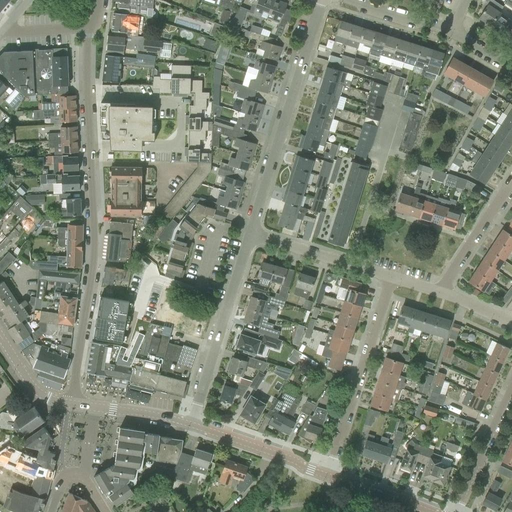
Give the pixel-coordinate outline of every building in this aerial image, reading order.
[(111,0),(111,1),(118,2),(117,12),(140,14),(152,19),(154,9),(153,9),(153,0),(111,0)] [(216,0),(215,4),(221,6),(220,7),(224,8),(219,23),(227,26),(228,24),(230,25),(230,24),(234,13),(232,13),(235,2),(241,3),(241,0),(216,0)] [(253,0),(249,12),(253,13),(261,16),(266,18),(268,13),(273,0),(253,0)] [(273,0),(268,13),(266,18),(272,21),(279,23),(278,25),(274,35),(280,37),(287,21),(281,19),(287,4),(275,0),(273,0)] [(437,8),(442,0),(427,0),(427,2),(437,8)] [(479,18),(490,26),(498,13),(503,7),(492,0),(487,0),(485,4),(488,6),(479,18)] [(230,24),(230,25),(240,29),(247,10),(240,7),(230,24)] [(113,13),(111,31),(112,31),(112,34),(134,37),(137,37),(140,16),(123,14),(113,13)] [(498,13),(490,26),(501,33),(509,20),(498,13)] [(511,22),(509,20),(501,33),(511,40),(511,39),(511,22)] [(345,45),(352,25),(341,21),(334,42),(345,45)] [(215,24),(210,35),(221,40),(226,28),(215,24)] [(363,28),(352,25),(345,45),(357,49),(359,43),(363,28)] [(364,44),(363,46),(370,48),(375,32),(363,28),(359,43),(364,44)] [(250,32),(248,38),(262,42),(259,49),(257,49),(256,54),(262,56),(277,61),(281,47),(266,43),(268,37),(259,34),(250,32)] [(386,35),(375,32),(370,48),(370,49),(369,52),(380,55),(386,35)] [(107,34),(105,53),(124,55),(124,51),(124,49),(142,51),(160,53),(160,57),(170,58),(171,44),(162,43),(162,42),(144,40),(144,38),(137,37),(134,37),(112,34),(108,34),(107,34)] [(397,39),(386,35),(380,55),(391,59),(397,39)] [(409,43),(397,39),(391,59),(403,63),(409,43)] [(209,50),(216,52),(219,43),(212,41),(209,50)] [(421,46),(409,43),(403,63),(414,66),(421,46)] [(432,50),(421,46),(414,66),(422,69),(421,75),(424,76),(432,50)] [(20,92),(24,96),(35,95),(58,94),(68,94),(67,75),(66,56),(66,49),(52,50),(37,51),(37,53),(33,53),(33,51),(4,52),(0,55),(0,72),(5,78),(16,87),(20,92)] [(437,76),(441,63),(444,54),(432,50),(424,76),(425,76),(426,72),(437,76)] [(223,65),(227,55),(219,52),(215,63),(217,64),(223,65)] [(257,76),(271,80),(276,67),(261,62),(262,56),(256,54),(250,53),(248,59),(256,61),(253,69),(259,70),(257,76)] [(106,55),(102,81),(119,83),(121,65),(135,66),(144,67),(145,60),(136,59),(122,57),(106,55)] [(330,55),(328,61),(340,65),(341,59),(330,55)] [(340,65),(351,68),(354,59),(343,55),(342,59),(341,59),(340,65)] [(354,59),(351,68),(362,72),(364,66),(365,63),(366,61),(354,58),(354,59)] [(444,73),(454,79),(463,64),(452,59),(444,73)] [(464,85),(473,70),(463,64),(454,79),(464,85)] [(152,86),(152,89),(159,89),(159,93),(171,94),(173,94),(175,94),(175,97),(180,97),(181,66),(171,65),(171,80),(160,80),(160,77),(153,77),(152,77),(152,86)] [(181,66),(180,97),(185,97),(185,94),(187,94),(193,94),(193,99),(206,99),(209,99),(209,93),(201,92),(202,81),(190,80),(191,66),(181,66)] [(376,70),(364,66),(362,72),(363,73),(364,74),(373,77),(375,72),(376,70)] [(347,73),(336,70),(326,67),(323,79),(343,85),(349,87),(351,82),(345,80),(347,73)] [(483,76),(473,70),(464,85),(474,91),(483,76)] [(375,72),(373,77),(381,80),(383,75),(375,72)] [(393,95),(395,86),(398,77),(387,73),(384,81),(390,83),(387,92),(393,95)] [(267,94),(271,80),(257,76),(255,81),(251,80),(249,88),(267,94)] [(493,82),(483,76),(474,91),(484,96),(493,82)] [(395,86),(393,95),(398,96),(401,90),(404,79),(398,77),(395,86)] [(323,79),(319,91),(340,97),(343,85),(323,79)] [(0,96),(8,87),(0,80),(0,96)] [(369,93),(382,97),(385,86),(372,82),(369,93)] [(244,92),(244,93),(246,86),(233,83),(231,89),(238,91),(244,93),(244,92)] [(446,94),(436,89),(432,97),(442,102),(446,94)] [(244,93),(244,92),(244,93),(238,91),(236,97),(244,99),(242,107),(240,113),(245,114),(260,118),(264,105),(249,100),(251,95),(244,93)] [(319,91),(316,102),(336,108),(340,97),(319,91)] [(20,92),(8,105),(16,112),(24,96),(20,92)] [(404,98),(403,100),(400,110),(410,113),(413,113),(414,108),(418,96),(405,92),(403,98),(404,98)] [(378,109),(379,108),(382,97),(369,93),(365,105),(368,106),(378,109)] [(452,107),(456,99),(446,94),(442,102),(452,107)] [(75,96),(65,96),(60,96),(60,102),(48,103),(42,103),(42,104),(42,110),(76,108),(75,96)] [(486,102),(493,106),(496,101),(489,97),(486,102)] [(185,116),(185,122),(188,122),(188,125),(188,130),(205,131),(208,131),(208,123),(208,122),(200,122),(200,118),(201,118),(201,110),(206,110),(206,101),(193,101),(193,106),(189,106),(189,116),(187,116),(185,116)] [(316,102),(312,113),(333,119),(336,108),(316,102)] [(460,102),(457,109),(462,112),(466,105),(460,102)] [(493,106),(486,102),(483,108),(490,112),(493,106)] [(100,108),(100,117),(101,140),(110,140),(110,150),(113,150),(115,150),(120,151),(133,151),(137,151),(139,151),(142,151),(142,144),(142,141),(150,141),(154,141),(154,140),(155,132),(151,132),(152,122),(155,122),(155,121),(155,109),(134,109),(126,109),(126,103),(111,103),(103,103),(101,103),(101,104),(100,108)] [(462,112),(468,115),(471,107),(466,105),(462,112)] [(378,109),(368,106),(364,117),(365,118),(377,121),(381,109),(379,108),(378,109)] [(38,111),(33,111),(34,120),(44,119),(44,117),(48,117),(50,117),(50,125),(61,125),(61,123),(66,122),(76,122),(76,108),(42,110),(42,111),(38,111)] [(312,113),(309,124),(329,131),(335,133),(338,121),(333,119),(312,113)] [(410,113),(408,118),(420,122),(421,116),(420,116),(413,113),(410,113)] [(260,118),(245,114),(243,120),(238,118),(236,126),(244,128),(256,132),(260,118)] [(475,123),(482,126),(485,121),(478,117),(475,123)] [(502,126),(511,133),(511,119),(508,117),(502,126)] [(377,121),(365,118),(363,123),(361,129),(374,133),(376,127),(377,121)] [(408,118),(407,124),(418,128),(420,122),(408,118)] [(227,129),(232,131),(234,125),(224,122),(214,119),(212,125),(226,130),(227,129)] [(482,126),(475,123),(472,128),(479,132),(482,126)] [(309,124),(305,136),(319,141),(319,140),(325,142),(329,131),(309,124)] [(407,124),(405,130),(416,134),(418,128),(407,124)] [(510,145),(511,141),(511,133),(502,126),(498,124),(492,134),(495,136),(510,145)] [(212,125),(212,132),(224,135),(236,139),(233,147),(239,148),(237,153),(252,158),(256,144),(241,140),(243,134),(232,131),(227,129),(226,130),(212,125)] [(48,134),(48,141),(77,140),(77,127),(61,127),(61,133),(48,134)] [(361,129),(358,140),(371,144),(374,133),(361,129)] [(184,152),(184,153),(188,154),(187,162),(197,163),(207,163),(207,154),(199,154),(199,140),(205,140),(205,131),(188,130),(188,131),(188,136),(188,148),(186,148),(184,148),(184,152)] [(405,130),(403,136),(414,139),(416,134),(405,130)] [(324,147),(325,142),(319,140),(319,141),(305,136),(304,140),(301,139),(299,147),(316,152),(318,145),(324,147)] [(403,136),(401,142),(412,145),(414,139),(403,136)] [(495,136),(489,146),(503,155),(510,145),(495,136)] [(464,143),(471,147),(474,142),(466,137),(464,143)] [(62,154),(68,153),(78,153),(77,140),(48,141),(49,148),(62,148),(62,154)] [(371,144),(358,140),(353,155),(365,158),(367,152),(368,152),(371,144)] [(401,142),(399,148),(411,151),(412,145),(401,142)] [(471,147),(464,143),(461,148),(468,152),(471,147)] [(336,149),(337,149),(337,146),(331,144),(329,153),(325,152),(323,157),(333,160),(336,149)] [(489,146),(483,155),(497,165),(503,155),(489,146)] [(165,162),(166,151),(143,150),(143,161),(165,162)] [(329,183),(333,184),(341,159),(345,161),(347,153),(338,150),(329,183)] [(171,161),(182,161),(182,151),(171,151),(171,161)] [(491,174),(497,165),(483,155),(477,151),(471,161),(476,165),(491,174)] [(219,169),(231,172),(233,167),(248,171),(252,158),(237,153),(236,159),(230,157),(228,165),(221,163),(219,169)] [(452,163),(459,167),(465,157),(458,153),(452,163)] [(295,168),(310,172),(313,161),(296,155),(294,163),(297,164),(295,168)] [(63,171),(69,171),(79,171),(78,157),(68,158),(68,156),(47,157),(48,164),(63,163),(63,171)] [(324,161),(320,175),(328,178),(332,164),(324,161)] [(352,163),(329,238),(328,241),(326,240),(328,241),(342,246),(343,243),(344,243),(345,242),(342,242),(344,235),(346,236),(346,237),(349,228),(347,227),(348,221),(350,222),(351,222),(353,214),(351,213),(353,207),(355,207),(355,208),(358,199),(355,199),(357,192),(359,193),(360,194),(362,185),(360,184),(362,178),(364,179),(363,179),(364,179),(367,171),(366,170),(367,167),(353,163),(352,163),(350,162),(350,163),(352,163)] [(197,163),(197,169),(207,177),(211,172),(211,163),(197,163)] [(423,166),(413,163),(411,169),(421,172),(423,166)] [(476,165),(470,175),(484,184),(491,174),(476,165)] [(430,175),(432,169),(423,166),(421,172),(430,175)] [(111,216),(121,216),(142,216),(142,168),(111,167),(111,182),(112,182),(111,201),(111,216)] [(289,179),(306,184),(310,172),(295,168),(294,172),(291,171),(289,179)] [(203,182),(207,177),(197,169),(193,174),(203,182)] [(225,191),(240,196),(244,182),(230,178),(231,172),(219,169),(218,175),(224,177),(222,184),(227,186),(225,191)] [(436,171),(435,176),(444,179),(444,178),(446,173),(436,170),(436,171)] [(62,191),(70,190),(80,190),(79,177),(68,177),(68,174),(47,175),(47,184),(62,183),(62,191)] [(193,174),(190,178),(199,186),(203,182),(193,174)] [(448,174),(446,179),(456,182),(458,177),(448,174)] [(318,188),(327,191),(329,183),(327,182),(328,178),(320,175),(316,187),(318,188)] [(458,177),(456,182),(465,185),(464,188),(467,189),(469,182),(467,180),(458,177)] [(190,178),(186,183),(196,191),(199,186),(190,178)] [(288,191),(303,195),(306,184),(289,179),(287,186),(290,187),(288,191)] [(478,194),(482,188),(469,182),(467,189),(478,194)] [(186,183),(182,188),(192,196),(196,191),(186,183)] [(408,214),(419,218),(424,201),(426,196),(419,194),(421,189),(416,187),(413,198),(408,214)] [(182,188),(178,192),(188,200),(192,196),(182,188)] [(324,202),(327,191),(318,188),(314,199),(324,202)] [(214,212),(212,218),(224,221),(227,214),(218,211),(220,205),(236,210),(240,196),(225,191),(220,190),(218,195),(215,203),(210,201),(208,200),(206,206),(214,209),(214,210),(214,211),(214,212)] [(284,195),(282,202),(285,203),(299,207),(303,195),(288,191),(287,195),(284,195)] [(178,192),(174,197),(184,205),(188,200),(178,192)] [(81,216),(80,199),(70,199),(70,194),(59,194),(59,200),(61,200),(61,209),(60,209),(60,215),(67,215),(67,216),(81,216)] [(396,210),(408,214),(413,198),(401,194),(395,211),(396,211),(396,210)] [(30,195),(30,205),(44,205),(44,195),(30,195)] [(438,200),(426,196),(424,201),(419,218),(430,221),(438,200)] [(20,197),(13,205),(25,216),(33,208),(20,197)] [(174,197),(171,202),(181,210),(184,205),(174,197)] [(438,200),(430,221),(442,225),(450,202),(438,198),(438,200)] [(314,199),(310,211),(319,213),(320,211),(323,202),(314,199)] [(450,202),(442,225),(454,229),(456,223),(462,225),(465,215),(459,213),(454,211),(457,202),(450,200),(450,202)] [(171,202),(167,206),(177,214),(181,210),(171,202)] [(206,206),(198,204),(193,203),(185,212),(189,215),(179,227),(172,220),(169,223),(157,238),(164,244),(168,238),(175,240),(164,277),(173,280),(174,276),(182,278),(184,271),(182,270),(188,250),(190,250),(192,243),(190,242),(191,239),(196,233),(194,232),(206,217),(212,218),(212,217),(214,211),(214,210),(214,209),(206,206)] [(299,207),(285,203),(281,215),(295,219),(295,218),(307,222),(313,224),(315,219),(309,217),(305,216),(307,210),(299,207)] [(167,206),(163,211),(163,217),(175,217),(177,214),(167,206)] [(324,213),(320,211),(312,237),(317,238),(324,213)] [(292,230),(295,219),(281,215),(278,226),(292,230)] [(154,242),(157,238),(169,223),(163,218),(147,237),(154,242)] [(106,260),(116,261),(126,262),(127,258),(129,258),(132,231),(132,225),(133,224),(109,222),(108,232),(106,256),(106,260)] [(313,224),(307,222),(302,239),(308,241),(313,224)] [(82,240),(82,225),(68,225),(68,227),(58,227),(58,238),(71,239),(82,240)] [(6,238),(0,244),(0,250),(0,251),(7,244),(14,236),(18,232),(14,229),(6,238)] [(511,236),(502,230),(502,231),(496,241),(510,251),(511,248),(511,236)] [(47,256),(47,262),(57,263),(57,264),(67,264),(66,267),(71,267),(81,268),(81,254),(82,240),(71,239),(58,238),(58,244),(60,246),(67,246),(67,249),(67,253),(67,257),(57,256),(47,256)] [(496,241),(489,251),(504,261),(510,251),(496,241)] [(489,251),(482,261),(497,271),(504,261),(489,251)] [(0,273),(10,262),(12,264),(16,259),(9,252),(0,261),(0,273)] [(27,260),(27,265),(32,270),(36,270),(39,270),(45,270),(57,271),(57,270),(57,264),(57,263),(47,262),(27,260)] [(497,271),(482,261),(476,272),(490,281),(497,271)] [(270,280),(274,266),(262,263),(258,276),(270,280)] [(102,283),(114,285),(120,286),(121,281),(128,282),(130,271),(104,266),(102,283)] [(274,266),(270,280),(282,284),(286,270),(274,266)] [(57,271),(45,270),(39,270),(36,270),(39,271),(38,280),(44,281),(47,281),(56,282),(70,284),(79,285),(80,273),(72,272),(57,270),(57,271)] [(495,285),(490,281),(476,272),(469,282),(469,281),(468,282),(489,295),(495,285)] [(310,290),(311,288),(314,279),(300,274),(293,295),(299,297),(302,288),(310,290)] [(358,292),(361,283),(343,278),(332,274),(330,281),(335,283),(335,285),(340,287),(348,289),(344,301),(361,306),(364,294),(358,292)] [(149,275),(137,300),(158,310),(170,285),(149,275)] [(47,281),(44,281),(38,280),(36,298),(35,298),(34,306),(35,306),(33,321),(40,322),(46,323),(54,324),(55,319),(57,319),(57,318),(62,318),(63,313),(66,314),(67,305),(76,307),(77,298),(69,297),(69,293),(71,290),(70,288),(70,284),(56,282),(54,294),(49,293),(49,296),(45,295),(47,281)] [(0,296),(10,290),(4,281),(0,283),(0,296)] [(47,281),(45,295),(49,296),(49,293),(54,294),(56,282),(47,281)] [(253,292),(265,295),(267,287),(255,283),(253,292)] [(275,298),(285,301),(289,288),(281,285),(278,294),(276,293),(275,298)] [(473,288),(470,294),(476,296),(479,292),(473,288)] [(10,290),(0,296),(0,309),(10,303),(16,300),(10,290)] [(502,300),(505,303),(511,295),(508,293),(502,300)] [(283,307),(285,301),(275,298),(265,295),(263,301),(251,297),(248,309),(269,316),(271,309),(276,310),(278,305),(283,307)] [(93,337),(93,338),(98,339),(122,343),(122,342),(123,336),(124,329),(125,323),(125,322),(126,316),(128,309),(129,303),(129,301),(100,297),(100,298),(97,317),(97,318),(95,327),(95,328),(94,337),(93,337)] [(0,315),(9,329),(21,321),(27,318),(21,309),(28,304),(25,300),(13,308),(10,303),(0,309),(0,315)] [(173,311),(171,317),(179,319),(184,302),(176,300),(173,311)] [(309,311),(312,302),(306,300),(303,308),(309,311)] [(344,301),(340,313),(357,318),(361,307),(344,301)] [(184,302),(179,319),(186,322),(192,305),(184,302)] [(54,324),(72,326),(73,326),(76,307),(67,305),(66,314),(63,313),(62,318),(57,318),(57,319),(55,319),(54,324)] [(192,305),(186,322),(194,324),(199,307),(192,305)] [(397,323),(398,323),(409,327),(414,310),(403,307),(403,306),(402,306),(397,323)] [(199,307),(194,324),(202,326),(207,309),(199,307)] [(260,327),(258,332),(276,339),(278,331),(271,329),(272,324),(267,323),(269,316),(248,309),(244,322),(260,327)] [(409,327),(407,332),(412,334),(414,328),(421,330),(426,314),(414,310),(409,327)] [(336,325),(353,330),(357,318),(340,313),(336,325)] [(426,314),(421,330),(432,334),(438,318),(426,314)] [(438,318),(432,334),(444,338),(450,321),(449,321),(438,318)] [(9,329),(8,330),(17,344),(29,336),(30,335),(34,332),(25,319),(21,321),(9,329)] [(37,324),(40,328),(44,333),(46,332),(46,323),(40,322),(37,324)] [(46,332),(45,335),(55,337),(55,332),(55,331),(67,332),(72,333),(73,327),(73,326),(72,326),(54,324),(46,323),(46,332)] [(150,323),(147,331),(161,334),(164,327),(151,324),(150,323)] [(460,326),(453,324),(449,338),(456,340),(460,326)] [(333,336),(349,341),(353,330),(336,325),(334,331),(328,329),(327,334),(333,336)] [(29,336),(17,344),(21,350),(32,343),(34,342),(34,341),(37,339),(44,333),(40,328),(34,332),(30,335),(29,336)] [(151,387),(156,388),(162,364),(163,364),(167,348),(170,337),(161,334),(147,331),(145,334),(145,336),(131,367),(133,368),(130,381),(129,384),(150,390),(151,387)] [(276,339),(258,332),(256,332),(254,337),(250,336),(240,333),(238,339),(236,339),(234,345),(236,346),(236,347),(244,350),(243,353),(255,357),(256,353),(255,353),(258,343),(266,346),(279,350),(282,341),(276,339)] [(117,357),(115,364),(131,367),(145,336),(138,333),(126,362),(122,360),(126,349),(121,347),(117,357)] [(346,353),(349,341),(333,336),(327,334),(323,346),(334,349),(328,366),(340,370),(345,353),(346,353)] [(295,336),(292,344),(298,346),(301,338),(295,336)] [(62,338),(61,346),(71,347),(71,339),(62,338)] [(104,376),(112,378),(115,364),(117,357),(121,347),(92,341),(86,373),(94,374),(94,378),(103,379),(104,376)] [(32,343),(21,350),(32,367),(34,368),(34,369),(36,373),(39,374),(47,351),(48,349),(32,343)] [(497,343),(491,356),(503,362),(509,349),(497,343)] [(403,347),(393,344),(390,355),(399,358),(401,353),(403,347)] [(39,374),(38,375),(62,384),(71,360),(66,359),(70,349),(60,345),(58,345),(56,351),(59,352),(58,355),(47,351),(39,374)] [(162,364),(156,388),(183,395),(188,376),(197,350),(183,345),(181,351),(167,348),(163,364),(162,364)] [(444,351),(452,354),(454,349),(446,346),(444,351)] [(294,349),(288,359),(296,364),(298,360),(299,358),(301,355),(302,354),(294,349)] [(442,357),(450,360),(452,354),(444,351),(442,357)] [(298,360),(295,365),(303,369),(307,363),(314,368),(317,363),(302,354),(301,355),(299,358),(298,360)] [(485,369),(497,374),(503,362),(491,356),(485,369)] [(228,372),(242,376),(245,366),(259,370),(264,362),(248,357),(246,362),(233,358),(230,366),(228,365),(226,371),(228,372)] [(385,359),(382,370),(398,375),(402,363),(385,358),(385,359)] [(413,364),(422,366),(424,361),(415,358),(413,364)] [(422,366),(432,369),(433,364),(424,361),(422,366)] [(252,382),(249,387),(255,391),(266,375),(262,373),(268,363),(264,362),(259,370),(259,371),(252,382)] [(128,381),(130,381),(133,368),(131,367),(115,364),(112,378),(111,382),(127,385),(128,381)] [(278,367),(274,373),(286,380),(292,371),(278,367)] [(497,374),(485,369),(480,382),(491,387),(497,374)] [(398,375),(382,370),(378,382),(395,387),(402,389),(405,378),(398,375)] [(241,378),(239,384),(248,386),(249,387),(252,382),(241,378)] [(324,395),(331,398),(337,379),(334,378),(325,390),(324,395)] [(445,396),(439,394),(443,380),(436,378),(428,401),(442,405),(445,396)] [(378,382),(374,394),(391,399),(398,401),(402,389),(395,387),(378,382)] [(418,392),(427,395),(430,385),(425,384),(422,382),(418,392)] [(474,394),(486,399),(491,387),(480,382),(474,394)] [(231,403),(234,394),(242,397),(249,387),(248,386),(239,384),(236,383),(235,389),(224,385),(220,400),(231,403)] [(486,399),(474,394),(468,391),(462,404),(479,413),(486,399)] [(268,424),(278,430),(292,403),(295,399),(287,395),(285,393),(282,394),(279,400),(276,399),(270,411),(266,418),(270,420),(268,424)] [(374,394),(371,405),(370,404),(370,405),(387,410),(391,399),(374,394)] [(251,396),(239,415),(254,424),(255,422),(257,423),(261,416),(260,415),(265,405),(251,396)] [(288,435),(293,427),(296,421),(291,419),(300,401),(295,399),(292,403),(278,430),(288,435)] [(314,406),(307,401),(301,412),(309,416),(314,406)] [(34,406),(33,407),(15,420),(15,418),(11,418),(11,416),(10,414),(2,413),(0,414),(0,425),(0,428),(13,430),(13,429),(17,434),(25,436),(45,422),(34,406)] [(425,406),(423,413),(435,417),(438,410),(425,406)] [(324,421),(326,417),(328,411),(318,408),(317,407),(311,418),(308,428),(303,426),(297,435),(311,444),(313,439),(318,441),(322,429),(321,429),(324,422),(324,421)] [(379,412),(378,412),(369,409),(364,424),(371,427),(374,417),(377,418),(379,412)] [(457,417),(455,424),(472,430),(474,423),(457,417)] [(38,450),(39,451),(46,452),(47,450),(49,443),(52,440),(43,427),(22,442),(21,443),(23,446),(33,449),(38,450)] [(172,439),(159,437),(160,435),(144,433),(144,432),(133,431),(133,430),(120,428),(115,465),(94,477),(103,494),(106,492),(116,506),(134,494),(127,483),(129,482),(129,479),(134,480),(135,469),(139,469),(142,449),(147,450),(147,452),(156,454),(156,455),(156,461),(165,462),(176,463),(181,452),(181,451),(183,441),(171,439),(172,439)] [(397,431),(392,446),(398,448),(403,433),(397,431)] [(374,459),(379,445),(372,443),(374,436),(368,434),(361,455),(374,459)] [(379,445),(374,459),(387,463),(391,449),(386,447),(389,440),(382,437),(379,445)] [(447,442),(445,448),(456,452),(458,446),(453,444),(454,440),(448,438),(447,442)] [(422,463),(427,449),(415,444),(412,451),(406,449),(400,468),(411,472),(415,460),(422,463)] [(181,452),(176,463),(176,464),(174,469),(171,477),(188,483),(192,471),(195,465),(207,469),(209,462),(211,463),(214,455),(196,449),(193,457),(181,452)] [(433,480),(440,463),(440,461),(442,457),(432,453),(433,451),(427,449),(422,463),(427,465),(423,476),(433,480)] [(511,450),(508,449),(502,462),(511,466),(511,450)] [(8,450),(0,455),(0,460),(34,475),(51,480),(53,470),(38,467),(39,464),(35,462),(35,461),(29,459),(30,458),(28,457),(27,458),(8,450)] [(35,461),(35,462),(39,464),(38,467),(53,470),(56,460),(55,460),(53,460),(54,458),(55,454),(54,454),(49,453),(50,451),(47,450),(46,452),(39,451),(38,450),(35,461)] [(0,460),(0,482),(11,489),(30,496),(44,500),(45,499),(46,500),(46,499),(51,480),(34,475),(0,460)] [(226,460),(223,470),(219,482),(230,486),(233,478),(240,480),(236,490),(243,493),(248,487),(255,479),(245,472),(247,468),(226,460)] [(433,480),(433,481),(443,485),(450,466),(440,463),(440,461),(440,463),(433,480)] [(498,473),(510,479),(511,474),(511,471),(501,466),(498,473)] [(170,478),(171,477),(174,469),(162,468),(160,477),(170,478)] [(496,510),(500,501),(501,499),(495,495),(501,484),(495,481),(488,493),(482,504),(496,510)] [(0,504),(4,507),(14,511),(40,511),(41,509),(43,510),(44,508),(43,508),(45,500),(46,501),(46,500),(45,499),(44,500),(30,496),(11,489),(0,482),(0,504)] [(509,503),(508,505),(503,511),(511,511),(511,492),(511,493),(506,501),(509,503)] [(94,511),(94,510),(87,501),(69,493),(64,506),(61,511),(94,511)]
